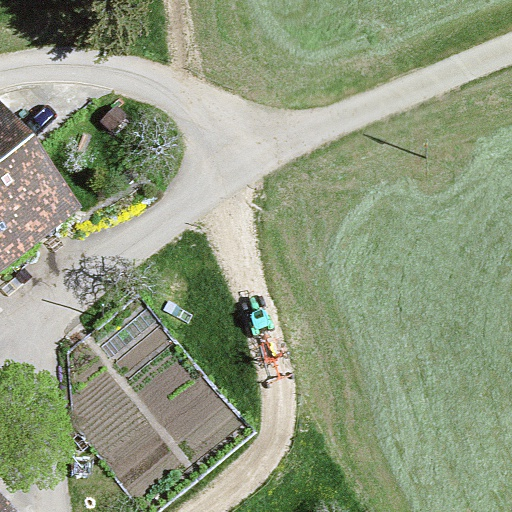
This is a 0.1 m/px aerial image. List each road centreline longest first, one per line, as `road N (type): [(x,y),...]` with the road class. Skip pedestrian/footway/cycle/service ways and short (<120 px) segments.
road 1 (unclassified): [(0,356),(24,324),(210,183),(280,143),(511,47)]
road 2 (track): [(196,511),(260,456),(280,397),(210,183)]
